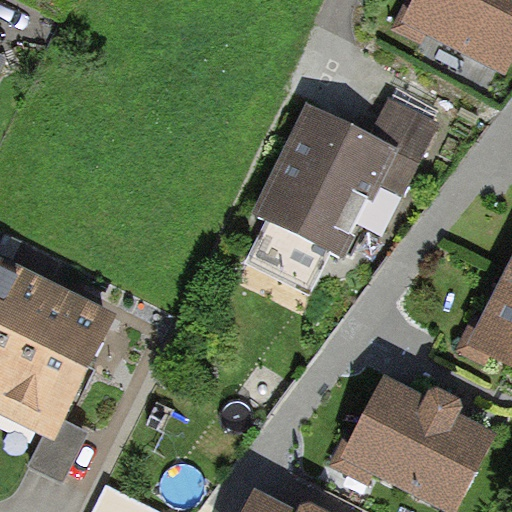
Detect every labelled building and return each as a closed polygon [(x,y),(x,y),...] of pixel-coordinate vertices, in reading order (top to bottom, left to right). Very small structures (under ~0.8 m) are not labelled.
[(511,0),(405,0),(387,36),(488,88),(511,41),(511,0)] [(331,120),(306,107),(251,216),(266,224),(245,265),(311,298),(332,256),(346,262),(365,225),(385,235),(441,125),(393,100),(372,140),(331,120)] [(0,262),(0,412),(48,436),(33,466),(64,481),(87,433),(65,422),(116,320),(0,262)] [(511,281),(509,280),(474,351),(511,370),(511,281)] [(428,398),(389,376),(357,436),(347,431),(328,466),(369,488),(375,478),(440,511),(457,511),(496,439),(459,420),(463,413),(461,405),(438,393),(428,398)] [(299,511),(292,511),(255,493),(245,511),(317,511),(311,509),(300,511),(299,511)]
